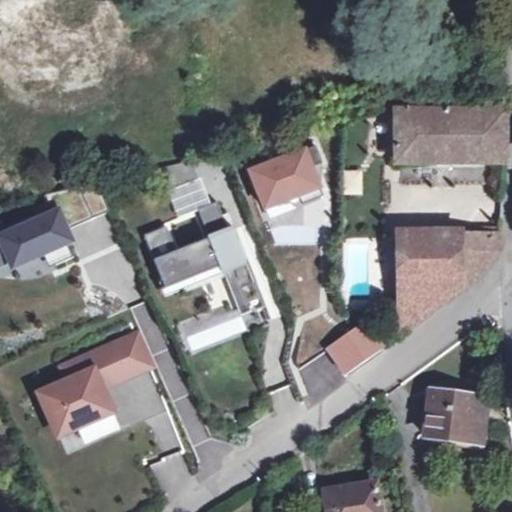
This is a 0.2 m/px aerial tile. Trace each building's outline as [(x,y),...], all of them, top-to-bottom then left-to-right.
[(73,62),(85,59),(105,53),(91,0),(51,0),(56,18),(44,21),(41,29),(29,22),(10,55),(22,62),(21,64),(65,89),(76,72),(75,68),(73,62)] [(73,62),(75,68),(86,64),(85,59),(73,62)] [(411,103),(412,113),(395,113),(397,162),(505,163),(506,112),(436,112),(436,103),(411,103)] [(190,161),(159,169),(168,192),(198,180),(190,161)] [(361,196),(361,171),(341,171),(341,196),(361,196)] [(167,228),(146,237),(167,289),(222,267),(231,290),(241,286),(242,290),(255,284),(233,231),(229,232),(217,203),(199,211),(211,240),(177,253),(167,228)] [(0,225),(0,262),(7,260),(10,267),(69,241),(56,214),(5,236),(0,225)] [(483,225),(484,236),(502,235),(503,225),(483,225)] [(502,235),(484,236),(399,238),(401,335),(481,274),(501,254),(502,235)] [(241,286),(231,290),(242,317),(264,308),(255,284),(242,290),(241,286)] [(366,322),(326,350),(345,375),(384,347),(366,322)] [(138,334),(62,367),(68,382),(39,395),(57,437),(111,414),(100,390),(153,367),(138,334)] [(462,435),(482,437),(487,400),(430,392),(425,438),(460,443),(462,435)] [(462,435),(460,443),(482,445),(482,437),(462,435)] [(181,451),(149,466),(164,499),(197,483),(181,451)] [(342,490),(325,493),(327,511),(382,511),(378,488),(343,495),(342,490)]
